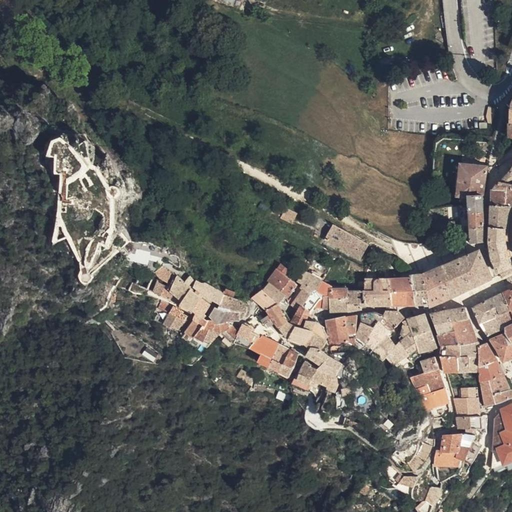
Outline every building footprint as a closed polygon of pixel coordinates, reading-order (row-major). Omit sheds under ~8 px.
[(456,202),(463,203),(469,204),(469,202),(484,201),(484,200),(488,172),(488,171),(462,167),(456,202)] [(498,190),(494,197),(493,209),(501,209),(501,210),(511,210),(511,191),(511,193),(498,190)] [(469,204),(469,224),(470,230),(470,236),(470,246),(477,245),(477,243),(484,242),(484,201),(469,202),(469,204)] [(469,224),(469,204),(463,203),(463,209),(457,210),(459,225),(469,224)] [(491,221),(509,221),(511,211),(511,210),(501,210),(501,209),(493,209),(493,210),(492,210),(492,214),(491,221)] [(296,219),(285,213),(280,222),(291,228),(296,219)] [(490,246),(506,244),(506,238),(507,228),(509,221),(491,221),(490,246)] [(460,232),(470,230),(469,224),(459,225),(460,232)] [(354,242),(340,234),(333,230),(325,244),(359,265),(368,251),(354,242)] [(461,239),(470,236),(470,230),(460,232),(461,239)] [(498,278),(511,272),(511,270),(508,259),(506,249),(506,244),(490,246),(490,248),(492,265),(498,278)] [(491,285),(479,257),(442,273),(451,303),(491,285)] [(172,288),(176,277),(165,270),(159,283),(172,288)] [(289,277),(280,271),(279,273),(287,279),(289,277)] [(511,278),(511,272),(498,278),(500,283),(511,278)] [(451,303),(442,273),(424,280),(429,310),(429,313),(451,303)] [(280,298),(290,284),(286,281),(278,275),(269,289),(280,298)] [(314,297),(318,296),(321,287),(305,278),(299,287),(304,290),(311,295),(314,297)] [(411,282),(411,285),(415,311),(429,310),(424,280),(411,282)] [(189,286),(188,288),(180,281),(175,296),(174,299),(186,306),(194,293),(191,291),(192,290),(196,284),(193,281),(189,286)] [(290,284),(280,298),(285,303),(298,290),(290,284)] [(392,311),(390,285),(366,286),(365,297),(366,312),(392,311)] [(390,285),(392,311),(402,311),(401,303),(401,298),(405,297),(404,285),(390,285)] [(406,311),(415,311),(411,285),(404,285),(405,297),(401,298),(401,303),(404,303),(405,303),(406,311)] [(315,299),(313,300),(313,301),(320,306),(315,313),(323,314),(324,307),(322,305),(321,303),(331,303),(331,295),(332,293),(321,287),(318,296),(315,299)] [(200,296),(199,298),(204,303),(208,305),(209,304),(211,302),(214,304),(221,295),(206,288),(205,289),(201,295),(200,296)] [(156,299),(183,310),(186,306),(174,299),(175,296),(160,289),(156,299)] [(264,296),(272,303),(279,310),(282,307),(285,303),(280,298),(269,289),(264,296)] [(311,295),(304,290),(303,291),(302,293),(305,295),(289,310),(293,312),(299,316),(297,320),(295,324),(307,329),(307,328),(309,323),(310,319),(303,314),(313,301),(313,300),(309,297),(311,295)] [(204,303),(199,298),(194,293),(186,306),(183,310),(195,316),(199,310),(204,303)] [(331,295),(331,303),(331,306),(349,304),(349,297),(349,294),(331,295)] [(511,313),(511,295),(493,304),(501,319),(505,317),(511,313)] [(262,310),(272,303),(264,296),(254,303),(262,310)] [(349,304),(350,318),(363,315),(362,311),(366,312),(365,297),(349,297),(349,304)] [(249,313),(247,310),(245,308),(227,300),(226,307),(235,312),(232,318),(233,326),(243,325),(245,324),(246,323),(247,322),(248,321),(249,319),(249,318),(250,316),(250,315),(250,314),(249,313)] [(303,314),(310,319),(315,313),(320,306),(313,301),(303,314)] [(213,310),(208,305),(204,303),(199,310),(208,317),(213,310)] [(269,316),(279,310),(272,303),(262,310),(269,316)] [(349,304),(331,306),(331,314),(330,318),(350,318),(349,304)] [(493,304),(473,313),(481,330),(501,319),(493,304)] [(172,320),(176,312),(163,307),(160,315),(172,320)] [(225,311),(222,313),(232,318),(235,312),(226,307),(225,311)] [(196,317),(200,320),(198,323),(197,325),(207,329),(208,326),(207,326),(204,323),(208,317),(199,310),(195,316),(196,317)] [(274,322),(278,329),(280,332),(290,327),(281,313),(279,310),(269,316),(271,319),(274,322)] [(176,312),(172,320),(165,331),(169,333),(179,336),(189,320),(176,312)] [(220,327),(233,326),(232,318),(222,313),(219,313),(214,321),(220,327)] [(479,348),(466,313),(454,316),(461,337),(457,338),(458,350),(479,348)] [(431,321),(438,337),(443,351),(458,350),(457,338),(461,337),(454,316),(431,321)] [(511,331),(505,317),(501,319),(481,330),(489,341),(507,333),(511,331)] [(385,318),(384,323),(380,329),(383,332),(391,318),(385,318)] [(398,319),(391,318),(383,332),(390,340),(404,325),(398,319)] [(363,321),(363,329),(358,342),(368,346),(376,335),(369,332),(375,319),(363,321)] [(378,331),(380,329),(384,323),(375,319),(369,332),(376,335),(378,331)] [(413,324),(409,325),(408,325),(409,329),(405,331),(401,341),(404,344),(413,340),(414,342),(432,336),(425,320),(413,324)] [(276,330),(278,329),(274,322),(271,323),(269,324),(274,331),(276,330)] [(348,348),(355,347),(356,346),(356,344),(358,322),(345,324),(348,348)] [(274,331),(269,324),(265,327),(267,331),(268,330),(271,334),(274,331)] [(305,333),(305,332),(307,329),(295,324),(292,329),(290,328),(290,327),(280,332),(286,340),(287,341),(291,345),(305,333)] [(345,324),(329,327),(332,350),(348,348),(345,324)] [(197,325),(190,336),(199,341),(207,329),(197,325)] [(223,337),(216,334),(218,330),(213,326),(207,326),(208,326),(207,329),(199,341),(200,342),(202,343),(203,343),(205,344),(207,344),(208,343),(214,346),(223,337)] [(236,333),(233,330),(232,327),(219,329),(218,330),(216,334),(223,337),(236,348),(241,339),(236,333)] [(241,339),(236,348),(252,354),(259,347),(261,342),(252,338),(252,336),(252,335),(251,334),(251,333),(250,332),(249,332),(248,331),(247,331),(246,331),(245,331),(241,339)] [(304,348),(314,354),(325,355),(329,346),(326,345),(328,341),(327,337),(314,331),(305,332),(305,333),(291,345),(304,348)] [(378,331),(376,335),(368,346),(376,355),(387,343),(381,335),(378,331)] [(381,335),(387,343),(390,340),(383,332),(381,335)] [(432,336),(414,342),(418,354),(422,362),(418,364),(420,366),(428,361),(427,357),(439,353),(432,336)] [(491,345),(504,367),(511,363),(511,350),(511,351),(508,338),(491,345)] [(409,361),(418,354),(414,342),(413,340),(404,344),(400,350),(409,361)] [(282,350),(263,341),(262,342),(261,342),(259,347),(252,354),(264,360),(261,366),(272,372),(282,350)] [(357,344),(356,344),(356,346),(365,350),(368,346),(358,342),(357,344)] [(389,361),(396,353),(387,343),(376,355),(385,364),(389,361)] [(480,373),(479,353),(479,348),(458,350),(443,351),(443,354),(442,362),(458,363),(459,377),(480,376),(480,373)] [(497,366),(487,349),(479,353),(480,373),(497,366)] [(297,372),(300,359),(282,350),(272,372),(291,382),(297,372)] [(389,361),(398,370),(399,369),(409,361),(400,350),(396,353),(389,361)] [(325,355),(314,354),(312,357),(308,360),(324,370),(333,361),(325,355)] [(418,354),(409,361),(414,368),(418,364),(422,362),(418,354)] [(162,369),(166,372),(169,366),(157,359),(152,366),(161,371),(162,369)] [(320,374),(338,381),(346,369),(333,361),(324,370),(320,374)] [(444,375),(442,362),(428,366),(432,378),(440,376),(444,375)] [(445,378),(459,377),(458,363),(442,362),(444,375),(445,378)] [(302,378),(314,383),(320,374),(308,366),(305,372),(302,378)] [(422,368),(426,380),(432,378),(428,366),(422,368)] [(482,385),(504,381),(497,366),(480,373),(480,376),(481,385),(482,385)] [(320,374),(314,383),(319,386),(331,391),(338,381),(320,374)] [(440,376),(432,378),(426,380),(410,385),(414,395),(428,390),(443,386),(440,376)] [(310,394),(311,391),(314,383),(302,378),(294,385),(298,390),(310,394)] [(485,403),(511,395),(504,381),(482,385),(485,403)] [(430,399),(446,394),(443,386),(428,390),(430,399)] [(322,390),(318,409),(332,412),(336,393),(322,390)] [(421,418),(450,408),(446,394),(430,399),(417,404),(421,418)] [(511,395),(485,403),(486,410),(501,407),(511,401),(511,395)] [(303,411),(307,401),(306,400),(305,399),(298,398),(297,409),(303,411)] [(120,404),(121,412),(133,409),(131,401),(120,404)] [(481,422),(481,403),(455,406),(459,423),(481,422)] [(511,411),(504,415),(504,416),(509,435),(504,438),(507,447),(504,448),(500,454),(507,469),(508,469),(509,472),(511,469),(511,411)] [(497,425),(494,473),(495,474),(507,469),(500,454),(504,448),(507,447),(504,438),(509,435),(504,416),(497,425)] [(346,417),(346,424),(355,430),(356,422),(346,417)] [(484,422),(481,422),(459,423),(458,423),(460,434),(467,434),(467,436),(476,436),(476,434),(484,434),(484,422)] [(477,440),(477,439),(476,439),(467,438),(466,438),(464,440),(446,441),(443,457),(438,457),(437,462),(436,470),(461,470),(463,464),(467,465),(473,469),(483,453),(474,447),(477,440)] [(425,468),(430,459),(433,451),(424,447),(422,448),(418,458),(425,468)] [(403,452),(400,454),(396,458),(400,462),(406,457),(403,452)] [(410,468),(412,466),(406,457),(400,462),(409,469),(410,468)] [(418,458),(412,466),(410,468),(413,473),(416,478),(425,468),(418,458)] [(415,492),(418,482),(406,482),(402,488),(415,492)] [(443,493),(437,492),(433,492),(427,505),(426,505),(435,508),(442,502),(443,493)]
